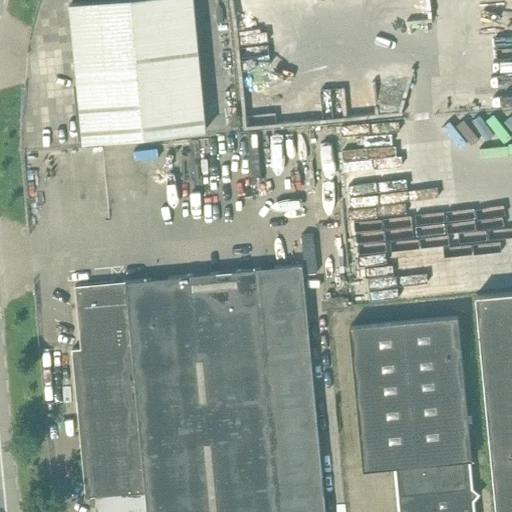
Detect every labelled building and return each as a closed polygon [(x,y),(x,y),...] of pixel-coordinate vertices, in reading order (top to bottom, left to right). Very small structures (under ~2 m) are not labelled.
[(108,0),(71,3),(79,97),(83,142),(106,140),(106,139),(206,130),(194,0),(108,0)] [(326,511),(303,264),(75,286),(81,349),(72,349),(86,497),(95,496),(96,511),(326,511)] [(511,511),(511,291),(476,295),(497,511),(511,511)] [(432,294),(432,315),(450,315),(450,294),(432,294)] [(351,326),(362,449),(364,469),(396,466),(400,511),(474,511),(473,499),(478,494),(472,489),(469,459),(472,458),(458,315),(351,326)]
